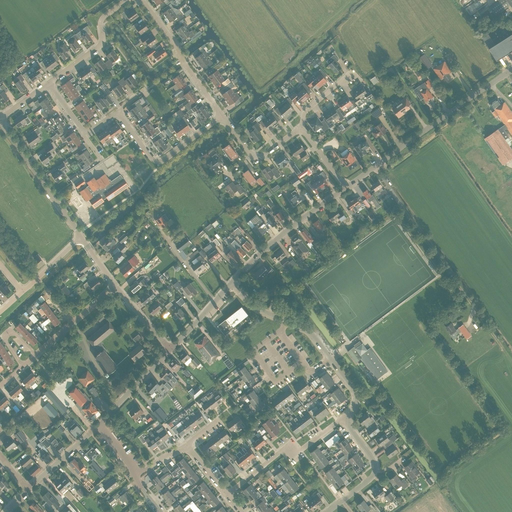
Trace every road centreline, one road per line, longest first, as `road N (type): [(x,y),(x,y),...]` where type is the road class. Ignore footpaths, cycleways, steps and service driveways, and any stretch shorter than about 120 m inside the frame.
road 1 (tertiary): [(346,187),(511,69)]
road 2 (unclassified): [(348,421),(353,389),(311,333),(258,308),(231,282)]
road 3 (tertiary): [(231,282),(346,187)]
road 4 (residential): [(226,494),(279,451),(302,448),(348,421)]
road 5 (residential): [(221,115),(158,162),(117,112)]
road 6 (unclassified): [(80,237),(0,122)]
road 7 (residential): [(142,0),(221,115)]
